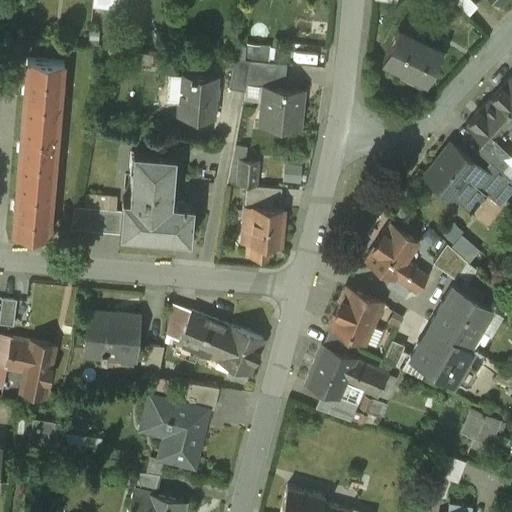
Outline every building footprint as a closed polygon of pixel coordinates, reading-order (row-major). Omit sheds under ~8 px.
[(92,0),(92,6),(115,9),(115,0),(92,0)] [(461,0),(474,10),(481,1),(479,0),(461,0)] [(442,48),(398,27),(383,60),(401,68),(405,68),(426,78),(426,79),(427,80),(442,48)] [(270,46),(248,44),(246,59),(251,59),(269,61),(270,46)] [(27,56),(11,232),(48,235),(64,59),(27,56)] [(246,59),(235,58),(230,85),(245,89),(246,83),(251,59),(246,59)] [(269,61),(251,59),(246,83),(265,85),(284,87),(287,63),(269,61)] [(218,77),(182,75),(182,78),(170,77),(169,95),(181,95),(180,114),(216,115),(218,77)] [(511,75),(503,85),(492,96),(492,97),(483,106),(510,131),(511,128),(511,75)] [(284,87),(265,85),(262,114),(276,116),(275,125),(299,128),(302,101),(299,100),(300,89),(284,87)] [(483,106),(482,106),(466,123),(485,141),(501,156),(502,155),(511,144),(511,132),(510,131),(483,106)] [(484,168),(449,141),(424,173),(451,194),(465,175),(474,182),(484,168)] [(501,156),(485,141),(477,150),(490,162),(490,161),(501,172),(510,163),(502,155),(501,156)] [(176,153),(134,150),(129,198),(123,197),(122,209),(120,232),(120,233),(190,239),(194,203),(172,201),(176,153)] [(258,159),(233,157),(228,183),(247,184),(256,185),(258,159)] [(511,191),(511,182),(490,162),(484,168),(474,182),(488,193),(501,204),(511,191)] [(474,182),(465,175),(451,194),(473,211),(488,193),(474,182)] [(256,185),(247,184),(245,205),(252,205),(252,204),(263,205),(263,201),(273,202),(274,197),(281,198),(282,187),(256,185)] [(263,205),(252,204),(252,205),(245,205),(243,221),(251,221),(249,242),(266,244),(280,245),(284,207),(263,205)] [(122,209),(75,205),(71,228),(120,232),(122,209)] [(419,239),(390,219),(365,256),(394,276),(395,275),(406,258),(419,239)] [(455,221),(445,232),(474,257),(484,246),(455,221)] [(467,259),(446,240),(434,263),(456,277),(467,259)] [(266,244),(249,242),(248,253),(265,255),(266,244)] [(428,273),(406,258),(395,275),(416,289),(428,273)] [(491,305),(453,282),(430,322),(435,325),(435,324),(468,344),(491,305)] [(382,301),(347,286),(335,313),(330,326),(331,326),(352,335),(365,341),(382,301)] [(17,298),(2,296),(0,314),(0,322),(14,324),(17,298)] [(386,305),(384,317),(402,320),(404,308),(386,305)] [(140,311),(89,307),(86,353),(103,354),(102,358),(107,359),(107,349),(137,351),(140,311)] [(231,325),(191,308),(178,341),(200,350),(218,357),(231,325)] [(264,337),(232,324),(231,325),(218,357),(231,363),(227,375),(245,382),(264,337)] [(435,324),(435,325),(427,338),(422,335),(410,355),(453,381),(455,378),(464,362),(465,361),(473,347),(468,344),(435,324)] [(352,335),(331,326),(327,335),(348,344),(352,335)] [(13,335),(0,332),(0,365),(5,366),(6,366),(13,335)] [(56,344),(13,335),(6,366),(5,366),(5,367),(24,371),(20,389),(45,394),(56,344)] [(392,338),(383,359),(396,364),(405,344),(392,338)] [(200,350),(178,341),(173,353),(195,362),(200,350)] [(164,347),(149,343),(143,376),(158,375),(164,347)] [(354,357),(323,344),(307,381),(324,388),(339,395),(339,394),(345,380),(354,358),(354,357)] [(386,372),(354,358),(345,380),(377,394),(386,372)] [(476,367),(465,361),(464,362),(455,378),(466,385),(470,384),(477,371),(476,367)] [(219,386),(189,380),(185,395),(215,403),(219,386)] [(358,403),(339,394),(339,395),(324,388),(316,406),(351,419),(358,403)] [(208,407),(150,392),(144,415),(168,420),(159,455),(165,457),(194,464),(208,407)] [(366,396),(362,406),(370,409),(374,398),(366,396)] [(465,431),(500,439),(507,413),(472,405),(465,431)] [(362,413),(359,421),(365,423),(368,415),(362,413)] [(56,421),(34,418),(30,443),(52,447),(56,421)] [(149,458),(127,453),(127,448),(101,444),(99,463),(139,468),(162,471),(165,457),(159,455),(150,453),(149,458)] [(448,450),(443,473),(463,478),(469,455),(448,450)] [(162,471),(139,468),(134,486),(157,492),(162,471)] [(325,493),(288,483),(280,511),(320,511),(324,500),(325,493)] [(134,486),(127,511),(181,511),(185,499),(157,492),(134,486)] [(369,511),(324,500),(320,511),(369,511)]
